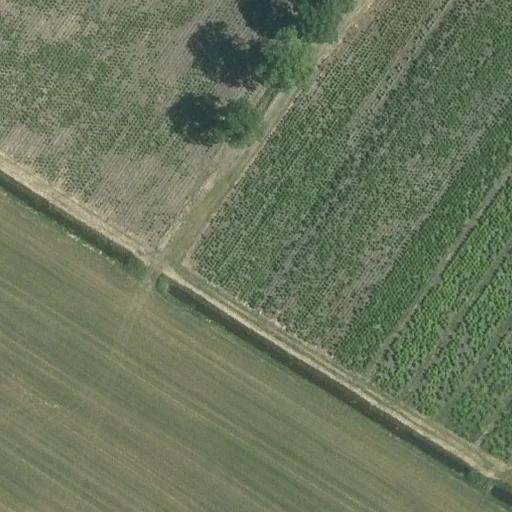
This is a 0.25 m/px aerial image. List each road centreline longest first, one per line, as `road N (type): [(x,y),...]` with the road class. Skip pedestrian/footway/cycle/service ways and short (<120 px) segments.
road 1 (track): [(0,205),(488,511)]
road 2 (track): [(142,296),(351,0)]
